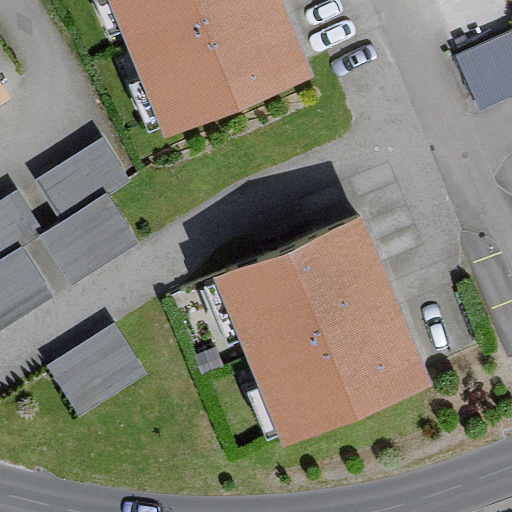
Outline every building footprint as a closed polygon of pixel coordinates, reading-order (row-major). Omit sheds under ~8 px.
[(121,0),(183,138),(317,78),(282,0),(121,0)] [(480,102),(511,88),(511,24),(457,48),(480,102)] [(0,70),(0,204),(62,163),(0,70)] [(368,222),(220,287),(288,441),(436,376),(368,222)] [(31,249),(0,263),(0,326),(55,302),(31,249)] [(51,355),(79,407),(148,369),(120,318),(51,355)]
